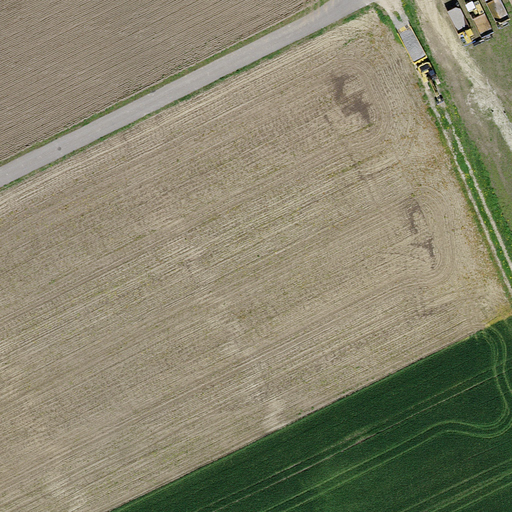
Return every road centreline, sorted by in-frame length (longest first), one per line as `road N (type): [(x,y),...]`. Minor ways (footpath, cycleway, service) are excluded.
road 1 (track): [(0,177),(344,0)]
road 2 (track): [(511,276),(389,0)]
